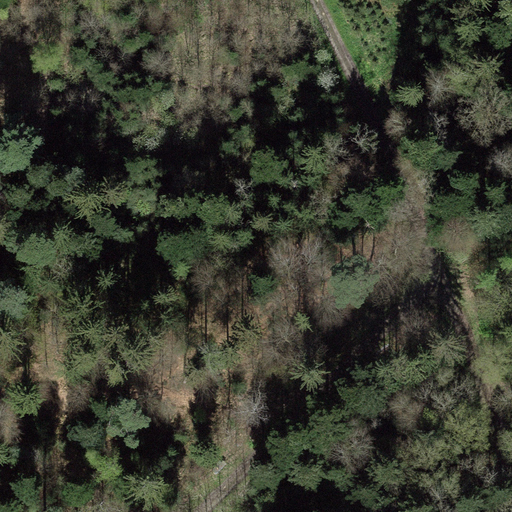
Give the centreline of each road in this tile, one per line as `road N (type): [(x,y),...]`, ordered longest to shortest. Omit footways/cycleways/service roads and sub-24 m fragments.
road 1 (track): [(511,499),(433,265),(317,0)]
road 2 (track): [(201,511),(433,265)]
